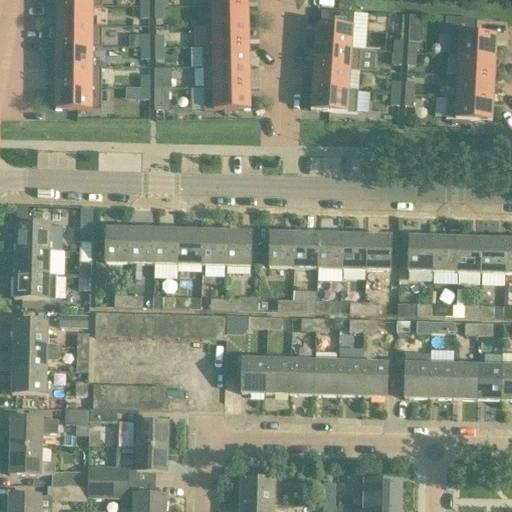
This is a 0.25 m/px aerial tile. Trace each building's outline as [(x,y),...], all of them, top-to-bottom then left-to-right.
[(54,0),(55,7),(93,7),(93,10),(102,10),(101,0),(54,0)] [(139,0),(140,9),(149,9),(148,0),(139,0)] [(153,0),(154,10),(163,10),(162,0),(153,0)] [(249,27),(248,6),(210,7),(210,28),(249,27)] [(55,7),(55,27),(93,28),(93,10),(93,7),(55,7)] [(140,9),(140,21),(149,21),(149,9),(140,9)] [(154,10),(154,22),(163,22),(163,10),(154,10)] [(445,25),(445,35),(450,36),(448,58),(494,60),(496,38),(476,37),(476,27),(476,22),(445,21),(445,25)] [(55,27),(54,49),(93,49),(93,51),(101,51),(101,28),(93,28),(55,27)] [(206,28),(207,49),(249,48),(249,27),(210,28),(206,28)] [(316,27),(315,49),(360,52),(351,51),(352,30),(316,27)] [(149,50),(149,37),(140,37),(140,50),(149,50)] [(154,38),(154,51),(163,51),(163,38),(154,38)] [(402,56),(402,44),(394,43),(393,55),(402,56)] [(415,57),(416,44),(408,44),(407,56),(415,57)] [(249,48),(207,49),(202,49),(202,71),(249,70),(249,48)] [(54,49),(54,70),(92,70),(92,69),(101,69),(106,69),(106,51),(101,51),(93,51),(93,49),(54,49)] [(349,73),(359,73),(360,52),(315,49),(313,70),(349,73)] [(149,50),(140,50),(140,62),(149,62),(149,50)] [(163,63),(163,51),(154,51),(154,63),(163,63)] [(393,67),(401,68),(402,56),(393,55),(393,67)] [(407,56),(407,68),(415,69),(415,57),(407,56)] [(448,58),(448,59),(458,60),(457,79),(493,81),(494,60),(448,58)] [(54,70),(54,90),(101,91),(101,69),(92,69),(92,70),(54,70)] [(249,70),(202,71),(203,92),(250,91),(249,70)] [(349,73),(313,70),(312,91),(348,93),(349,73)] [(150,90),(150,78),(140,78),(140,91),(150,90)] [(154,79),(154,91),(164,91),(164,79),(154,79)] [(446,98),(446,99),(492,102),(493,81),(457,79),(456,98),(446,98)] [(392,84),(391,96),(399,96),(400,84),(392,84)] [(405,97),(413,97),(414,85),(406,85),(405,97)] [(54,90),(54,112),(101,113),(101,91),(54,90)] [(140,91),(140,103),(150,103),(150,90),(140,91)] [(164,103),(164,91),(154,91),(154,104),(164,103)] [(250,112),(250,91),(203,92),(203,113),(250,112)] [(348,93),(312,91),(310,113),(356,116),(358,94),(348,93)] [(398,109),(399,96),(391,96),(390,108),(398,109)] [(413,97),(405,97),(404,109),(412,109),(413,97)] [(446,99),(445,122),(491,124),(492,102),(446,99)] [(15,228),(14,253),(49,254),(61,254),(62,229),(50,229),(15,228)] [(91,245),(92,231),(79,230),(79,245),(91,245)] [(105,266),(129,266),(130,232),(106,231),(105,266)] [(154,232),(130,232),(129,266),(153,267),(154,232)] [(178,233),(154,232),(153,267),(177,268),(178,233)] [(202,234),(178,233),(177,268),(201,268),(202,234)] [(226,234),(202,234),(201,268),(225,269),(226,234)] [(251,235),(226,234),(225,269),(250,270),(251,235)] [(268,270),(293,271),(294,236),(269,235),(268,270)] [(318,237),(294,236),(293,271),(317,271),(318,237)] [(317,271),(341,272),(342,237),(318,237),(317,271)] [(341,272),(365,273),(366,238),(342,237),(341,272)] [(391,239),(366,238),(365,273),(390,273),(391,239)] [(408,239),(408,274),(432,275),(433,240),(408,239)] [(432,275),(432,287),(456,287),(456,275),(457,241),(433,240),(432,275)] [(457,241),(456,275),(480,276),(481,241),(457,241)] [(481,241),(480,276),(504,277),(505,242),(481,241)] [(14,253),(14,277),(48,278),(48,277),(49,254),(14,253)] [(79,265),(79,278),(90,279),(91,265),(79,265)] [(14,277),(13,301),(48,302),(56,303),(56,278),(48,277),(48,278),(14,277)] [(90,293),(90,279),(79,278),(78,293),(90,293)] [(114,311),(128,311),(129,299),(114,298),(114,311)] [(143,299),(129,299),(128,311),(143,311),(143,299)] [(162,300),(162,312),(176,312),(176,300),(175,300),(163,300),(162,300)] [(191,301),(176,300),(176,312),(190,312),(191,301)] [(210,313),(224,314),(225,302),(210,301),(210,313)] [(238,302),(225,302),(224,314),(238,314),(238,302)] [(277,315),(292,315),(292,304),(277,303),(277,315)] [(305,304),(292,304),(292,315),(305,315),(305,304)] [(315,304),(315,316),(330,316),(330,304),(315,304)] [(348,317),(364,317),(364,306),(349,305),(348,317)] [(378,306),(364,306),(364,317),(377,318),(378,306)] [(416,319),(431,319),(431,308),(416,307),(416,319)] [(431,308),(431,319),(447,320),(447,308),(431,308)] [(463,308),(463,320),(479,321),(479,309),(463,308)] [(493,309),(479,309),(479,321),(493,321),(493,309)] [(94,341),(107,341),(107,317),(95,317),(94,341)] [(107,341),(119,341),(119,317),(107,317),(107,341)] [(119,341),(131,341),(131,317),(119,317),(119,341)] [(143,318),(131,317),(131,341),(142,342),(143,318)] [(87,332),(88,319),(59,318),(59,331),(87,332)] [(155,318),(143,318),(142,342),(154,342),(155,318)] [(167,318),(155,318),(154,342),(166,342),(167,318)] [(178,318),(167,318),(166,342),(178,342),(178,318)] [(178,342),(190,342),(190,319),(178,318),(178,342)] [(190,342),(202,343),(202,319),(190,319),(190,342)] [(214,319),(202,319),(202,343),(213,343),(214,319)] [(227,319),(214,319),(213,343),(226,343),(227,319)] [(248,332),(267,333),(267,320),(248,320),(248,332)] [(281,321),(267,320),(267,333),(281,333),(281,321)] [(300,333),(315,334),(315,322),(301,321),(300,333)] [(329,322),(315,322),(315,334),(329,334),(329,322)] [(348,335),(363,335),(363,323),(349,323),(348,335)] [(377,324),(363,323),(363,335),(377,336),(377,324)] [(13,324),(12,348),(47,349),(47,325),(13,324)] [(416,337),(430,337),(430,325),(416,325),(416,337)] [(430,325),(430,337),(446,337),(446,325),(430,325)] [(463,338),(478,338),(478,326),(464,326),(463,338)] [(492,327),(478,326),(478,338),(492,339),(492,327)] [(76,336),(76,350),(88,350),(89,337),(76,336)] [(61,349),(47,349),(12,348),(11,372),(46,373),(46,363),(57,364),(60,361),(61,349)] [(76,350),(75,365),(88,365),(88,350),(76,350)] [(405,366),(404,401),(428,402),(429,367),(429,358),(405,357),(405,366)] [(240,397),(265,397),(266,363),(241,362),(240,397)] [(290,363),(266,363),(265,397),(289,398),(290,363)] [(314,364),(290,363),(289,398),(313,399),(314,364)] [(338,365),(314,364),(313,399),(337,399),(338,365)] [(362,365),(338,365),(337,399),(361,400),(362,365)] [(387,366),(362,365),(361,400),(386,401),(387,366)] [(428,402),(452,403),(453,368),(429,367),(428,402)] [(452,403),(476,403),(477,368),(453,368),(452,403)] [(501,369),(477,368),(476,403),(500,404),(501,369)] [(500,404),(511,404),(511,369),(501,369),(500,404)] [(45,398),(46,373),(11,372),(11,397),(45,398)] [(76,385),(75,399),(87,400),(87,385),(76,385)] [(93,388),(92,412),(105,412),(106,388),(93,388)] [(117,389),(106,388),(105,412),(111,413),(117,413),(117,389)] [(129,389),(117,389),(117,413),(128,413),(129,389)] [(141,389),(129,389),(128,413),(140,413),(141,389)] [(153,390),(141,389),(140,413),(152,413),(153,390)] [(153,390),(152,413),(165,414),(165,390),(153,390)] [(86,451),(87,428),(88,428),(88,413),(65,412),(65,428),(75,428),(75,451),(86,451)] [(111,413),(105,412),(92,412),(89,412),(89,413),(88,413),(88,428),(89,428),(89,425),(111,426),(111,413)] [(41,450),(42,437),(57,437),(57,422),(9,420),(8,449),(41,450)] [(118,449),(137,450),(166,451),(167,425),(138,424),(138,426),(119,425),(118,449)] [(41,465),(41,450),(8,449),(8,478),(51,479),(51,489),(86,489),(86,484),(87,475),(54,474),(54,465),(41,465)] [(137,450),(137,459),(116,458),(115,470),(88,469),(88,475),(87,475),(86,484),(127,485),(127,473),(136,473),(166,474),(166,451),(137,450)] [(241,481),(240,506),(275,507),(275,482),(241,481)] [(317,498),(317,484),(305,483),(305,498),(317,498)] [(132,497),(132,498),(127,498),(127,485),(86,484),(86,489),(86,502),(121,503),(120,511),(164,511),(165,497),(132,497)] [(365,484),(364,511),(378,511),(399,511),(400,485),(365,484)] [(323,486),(322,509),(334,509),(335,486),(323,486)] [(7,498),(6,511),(51,511),(51,504),(86,505),(86,502),(86,489),(51,489),(46,489),(46,499),(7,498)]
